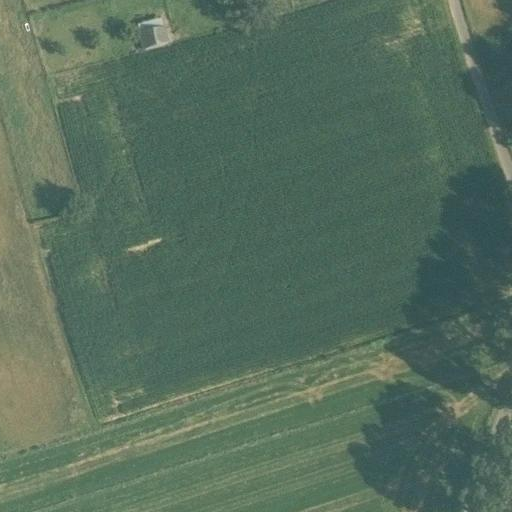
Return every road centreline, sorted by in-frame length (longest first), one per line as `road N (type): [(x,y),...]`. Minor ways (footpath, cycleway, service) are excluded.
road 1 (unclassified): [(453,0),(511,178)]
road 2 (unclassified): [(511,387),(468,511)]
